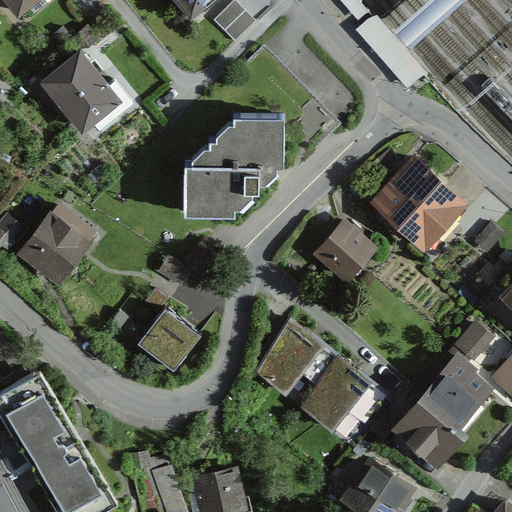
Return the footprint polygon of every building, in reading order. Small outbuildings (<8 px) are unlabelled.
[(2,0),(18,18),(37,3),(41,7),(49,0),(2,0)] [(216,0),(171,0),(190,22),(216,0)] [(256,20),(235,0),(232,0),(213,20),(235,41),(256,20)] [(405,88),(425,71),(377,12),(355,30),(405,88)] [(68,31),(63,25),(53,34),(57,39),(68,31)] [(70,39),(76,47),(84,40),(88,44),(97,37),(87,25),(70,39)] [(107,85),(80,52),(45,79),(83,126),(93,118),(99,125),(131,100),(115,79),(107,85)] [(208,143),(204,143),(191,156),(191,161),(184,161),(184,212),(235,212),(235,205),(239,205),(251,193),(252,190),(260,190),(260,181),(265,181),(277,170),(277,163),(284,163),(284,113),(232,113),(232,120),(228,120),(216,132),(216,136),(208,136),(208,143)] [(427,242),(472,192),(416,143),(372,193),(427,242)] [(93,242),(90,239),(97,230),(59,202),(52,211),(50,209),(16,254),(59,286),(93,242)] [(349,276),(381,238),(363,223),(364,222),(356,215),(354,217),(345,210),(314,247),(349,276)] [(489,248),(507,228),(492,216),(475,236),(489,248)] [(0,237),(11,225),(0,217),(0,237)] [(218,249),(205,237),(183,260),(191,267),(195,272),(218,249)] [(181,284),(191,267),(167,254),(158,271),(181,284)] [(511,302),(511,281),(501,293),(511,302)] [(157,311),(169,297),(154,289),(144,301),(157,311)] [(129,316),(120,308),(110,321),(119,328),(129,316)] [(201,337),(165,309),(137,345),(174,372),(201,337)] [(328,335),(292,310),(258,365),(288,385),(303,368),(319,378),(340,347),(327,337),(328,335)] [(474,356),(497,329),(477,313),(455,339),(460,343),(425,383),(466,416),(496,380),(479,365),(482,363),(474,356)] [(374,372),(340,347),(319,378),(305,400),(334,421),(348,404),(366,418),(389,385),(373,373),(374,372)] [(511,391),(511,351),(510,351),(491,374),(511,391)] [(96,511),(123,496),(44,362),(0,388),(0,404),(63,511),(96,511)] [(440,462),(473,422),(466,416),(425,383),(392,422),(440,462)] [(168,450),(151,455),(164,499),(182,494),(168,450)] [(400,511),(420,483),(371,450),(341,494),(367,511),(400,511)] [(248,491),(240,460),(228,463),(228,460),(191,470),(192,475),(186,476),(195,511),(201,510),(202,511),(205,511),(225,507),(225,511),(227,511),(254,505),(250,491),(248,491)] [(511,511),(511,497),(508,493),(490,511),(511,511)]
